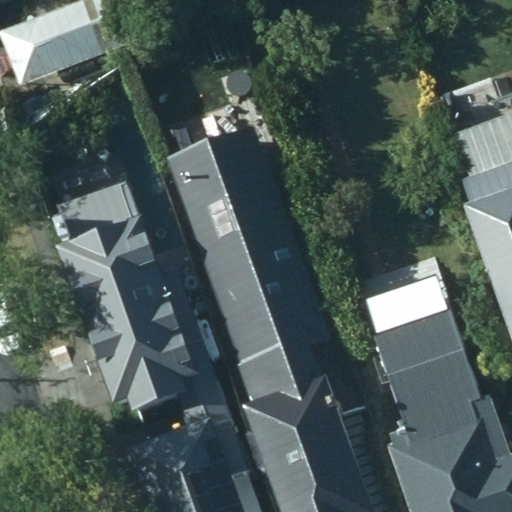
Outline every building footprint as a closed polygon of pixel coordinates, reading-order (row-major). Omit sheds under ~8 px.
[(114,0),(89,0),(0,32),(0,56),(13,92),(133,47),(114,0)] [(172,61),(130,75),(140,108),(183,94),(172,61)] [(511,120),(447,140),(463,184),(455,187),(464,213),(455,216),(511,369),(511,120)] [(130,235),(110,173),(43,197),(64,259),(130,235)] [(268,511),(365,511),(269,244),(194,271),(245,411),(233,415),(268,511)] [(445,330),(371,354),(398,438),(383,443),(388,453),(382,456),(402,511),(511,511),(511,460),(506,463),(483,403),(473,406),(445,330)] [(126,454),(118,457),(137,511),(235,511),(219,466),(226,463),(212,428),(205,430),(201,418),(233,407),(220,374),(163,396),(159,381),(131,391),(133,396),(109,405),(126,454)]
